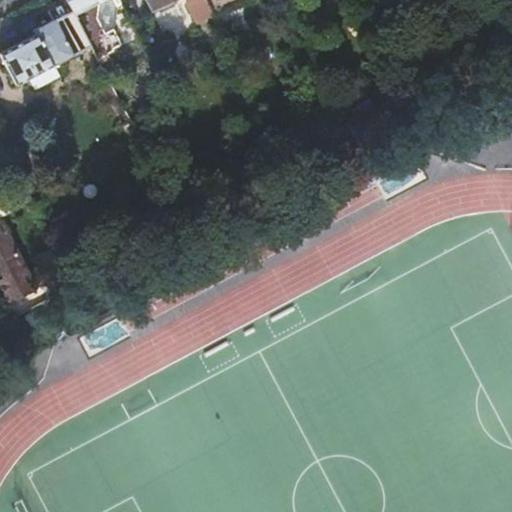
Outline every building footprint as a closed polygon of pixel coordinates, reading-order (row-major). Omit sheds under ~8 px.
[(0,56),(14,84),(88,45),(64,0),(46,10),(51,19),(31,30),(33,34),(0,52),(0,56)] [(122,6),(118,0),(64,0),(88,45),(100,66),(116,57),(115,55),(123,51),(113,31),(105,35),(96,20),(99,3),(105,0),(111,0),(116,9),(122,6)] [(116,9),(111,0),(105,0),(99,3),(96,20),(105,35),(113,31),(116,9)] [(205,0),(145,0),(151,12),(173,0),(186,0),(188,3),(185,4),(194,21),(212,12),(205,0)] [(205,0),(212,12),(214,15),(243,0),(205,0)] [(352,140),(399,115),(391,99),(372,108),(368,101),(350,110),(354,117),(344,123),(352,140)] [(0,167),(8,182),(15,178),(0,149),(0,167)] [(46,277),(56,296),(74,287),(15,178),(8,182),(5,183),(12,195),(4,200),(41,268),(30,274),(5,228),(9,226),(6,220),(1,223),(0,220),(0,219),(0,285),(11,306),(38,291),(34,282),(46,277)]
